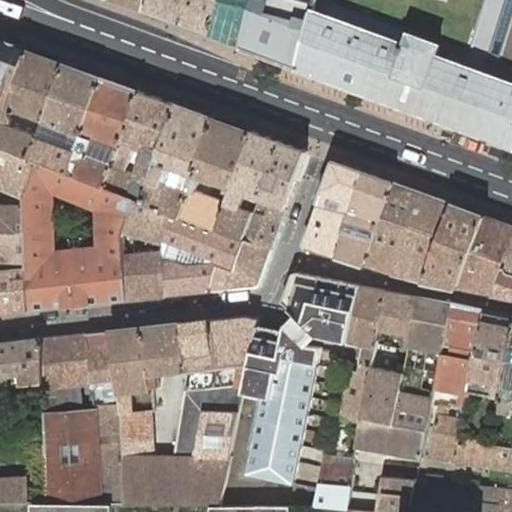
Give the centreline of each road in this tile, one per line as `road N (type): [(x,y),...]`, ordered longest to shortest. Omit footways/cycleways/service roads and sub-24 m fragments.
road 1 (secondary): [(16,0),(337,121)]
road 2 (residential): [(290,255),(261,302),(0,333)]
road 3 (residential): [(290,255),(511,306)]
road 4 (secondary): [(337,121),(511,187)]
road 5 (residential): [(337,121),(290,255)]
